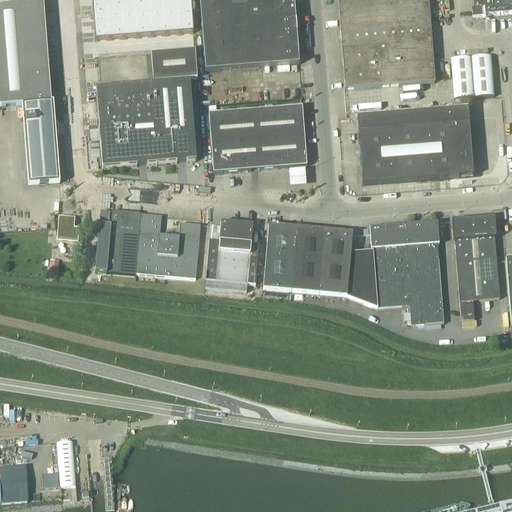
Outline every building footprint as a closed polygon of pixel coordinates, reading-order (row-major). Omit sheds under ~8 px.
[(187,0),(169,0),(90,6),(91,24),(92,43),(190,35),(189,17),(187,0)] [(293,0),(198,0),(205,74),(298,66),(293,0)] [(337,0),(344,92),(434,85),(427,0),(337,0)] [(511,0),(471,0),(473,21),(483,20),(483,23),(489,22),(489,20),(511,17),(511,0)] [(43,4),(0,7),(0,108),(22,107),(28,187),(59,185),(52,104),(50,104),(43,4)] [(152,85),(196,81),(194,53),(150,57),(152,85)] [(453,102),(493,99),(490,59),(453,61),(450,62),(453,102)] [(189,84),(95,91),(102,171),(195,163),(189,84)] [(302,109),(208,116),(212,176),(223,175),(231,175),(306,169),(302,109)] [(467,111),(356,120),(362,187),(416,183),(417,183),(418,183),(451,180),(452,180),(472,178),(467,111)] [(305,172),(288,174),(290,190),(306,188),(305,172)] [(99,227),(94,274),(134,278),(134,277),(140,217),(140,215),(139,215),(139,216),(125,215),(113,214),(113,213),(112,213),(112,214),(112,215),(111,228),(99,227)] [(100,213),(99,226),(109,227),(110,214),(100,213)] [(140,217),(134,277),(195,282),(197,262),(200,228),(180,226),(178,240),(159,239),(161,219),(140,217)] [(78,240),(78,231),(73,230),(74,226),(73,226),(73,221),(63,220),(63,219),(58,219),(57,242),(62,242),(62,241),(67,242),(67,239),(78,240)] [(494,220),(451,223),(453,242),(454,242),(459,305),(499,301),(494,240),(495,240),(494,220)] [(206,283),(205,291),(226,293),(246,295),(246,291),(247,287),(255,287),(258,248),(251,247),(252,227),(237,225),(220,224),(219,244),(209,243),(205,282),(205,283),(206,283)] [(437,225),(369,231),(371,252),(372,252),(372,253),(377,311),(409,309),(410,329),(443,326),(437,247),(438,247),(437,225)] [(265,260),(262,292),(290,295),(318,297),(346,300),(377,311),(372,253),(350,255),(352,236),(324,233),(296,231),(268,228),(265,260)] [(48,269),(48,271),(52,271),(58,272),(58,262),(49,262),(48,269)] [(472,306),(459,307),(460,324),(474,323),(472,306)] [(56,445),(58,466),(60,490),(75,489),(74,472),(72,444),(56,445)] [(16,505),(27,504),(24,468),(9,469),(0,469),(0,484),(2,507),(16,505)] [(59,490),(58,476),(49,477),(41,477),(42,487),(42,491),(51,491),(59,490)]
